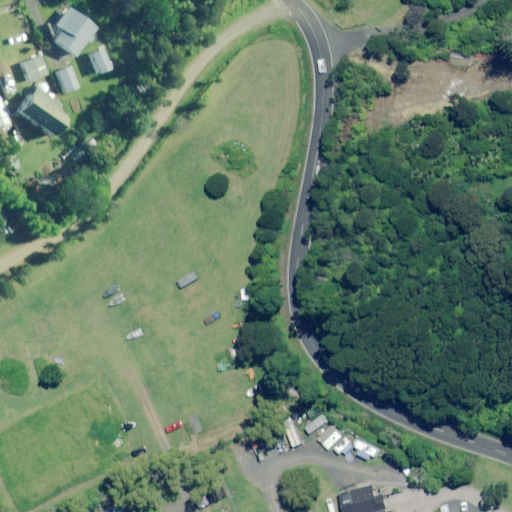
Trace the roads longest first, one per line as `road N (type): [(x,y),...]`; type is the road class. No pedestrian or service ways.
road 1 (tertiary): [(289,0),(313,32),(320,59),(319,134),(297,268),(311,346),(380,404),(511,458)]
road 2 (residential): [(0,268),(100,200),(213,47),(280,0)]
